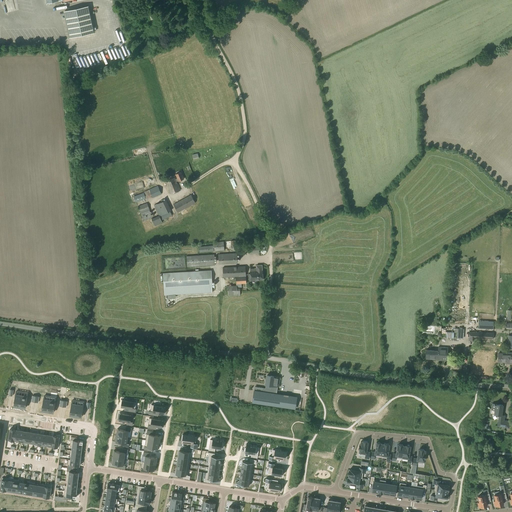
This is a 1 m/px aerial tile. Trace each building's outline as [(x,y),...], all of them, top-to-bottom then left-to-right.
[(94,32),(89,6),(65,11),(71,37),(94,32)] [(176,178),(175,179),(176,182),(178,181),(183,179),(180,172),(175,175),(176,178)] [(174,178),(165,182),(171,194),(180,191),(174,178)] [(158,187),(149,191),(151,195),(160,192),(158,187)] [(143,193),(133,197),(135,203),(145,199),(143,193)] [(191,195),(173,205),(178,213),(195,203),(191,195)] [(166,200),(154,205),(159,216),(162,221),(172,216),(172,215),(170,211),(171,211),(166,200)] [(147,204),(138,207),(140,213),(141,213),(143,221),(152,218),(147,204)] [(213,245),(199,247),(200,253),(215,251),(215,252),(224,251),(223,242),(213,243),(213,245)] [(237,254),(218,255),(219,264),(237,263),(237,254)] [(214,255),(186,257),(187,267),(214,266),(214,255)] [(245,266),(223,268),(223,278),(236,277),(236,284),(241,284),(246,284),(245,266)] [(262,271),(262,266),(256,266),(256,269),(250,269),(250,272),(250,281),(262,280),(262,271)] [(211,270),(162,273),(163,288),(212,285),(211,270)] [(236,286),(227,286),(227,295),(239,295),(239,290),(236,290),(236,286)] [(205,304),(205,309),(218,310),(219,307),(219,302),(213,301),(213,305),(205,304)] [(445,328),(444,332),(447,332),(447,337),(463,338),(464,329),(445,328)] [(469,332),(469,341),(475,341),(475,339),(493,340),(493,334),(469,332)] [(426,350),(425,359),(437,360),(437,361),(446,361),(447,348),(438,347),(438,351),(426,350)] [(498,353),(498,363),(508,363),(508,364),(511,364),(511,352),(508,353),(508,354),(498,353)] [(254,391),(252,403),(295,409),(296,397),(276,394),(276,391),(277,388),(277,386),(278,386),(279,378),(274,377),(267,376),(265,385),(266,385),(266,389),(263,389),(263,392),(254,391)] [(43,403),(41,410),(42,411),(42,410),(45,411),(47,411),(49,402),(50,396),(50,397),(47,396),(45,396),(44,396),(43,403)] [(49,402),(47,411),(47,412),(47,411),(50,412),(53,412),(56,398),(55,397),(53,397),(52,397),(50,397),(50,396),(49,402)] [(122,400),(121,407),(123,407),(129,408),(128,411),(135,412),(136,409),(135,408),(136,402),(133,402),(134,401),(127,399),(127,401),(122,400)] [(71,404),(70,415),(73,416),(75,416),(78,401),(77,405),(75,404),(71,404)] [(78,401),(75,416),(76,416),(78,416),(78,417),(78,416),(81,417),(84,402),(83,402),(78,401)] [(149,411),(148,414),(155,415),(156,412),(160,413),(164,414),(165,407),(160,406),(161,405),(154,404),(153,405),(151,405),(150,411),(149,411)] [(492,404),(491,410),(495,410),(494,415),(499,415),(497,427),(509,428),(510,422),(504,421),(504,416),(501,415),(502,405),(492,404)] [(120,413),(118,420),(127,421),(126,424),(132,425),(133,422),(130,422),(131,415),(120,413)] [(149,418),(147,428),(151,428),(153,429),(153,426),(154,426),(162,427),(163,420),(149,418)] [(117,429),(116,435),(128,437),(129,431),(131,431),(132,428),(126,427),(125,430),(117,429)] [(145,439),(145,440),(159,442),(160,436),(152,434),(153,431),(147,430),(145,439)] [(182,434),(181,440),(182,440),(182,442),(191,443),(190,448),(197,449),(197,444),(195,443),(196,437),(194,436),(194,435),(189,434),(188,436),(185,435),(182,434)] [(117,436),(116,442),(123,443),(123,446),(128,447),(129,444),(127,443),(128,437),(116,435),(117,436)] [(71,437),(70,445),(82,447),(83,444),(82,444),(82,443),(83,441),(81,441),(76,440),(77,437),(71,437)] [(210,439),(208,450),(215,451),(215,448),(222,449),(222,447),(223,447),(224,443),(223,443),(223,440),(218,439),(218,441),(210,439)] [(145,440),(144,450),(150,451),(150,447),(158,449),(159,443),(159,442),(145,440)] [(359,449),(358,455),(365,456),(365,458),(368,459),(370,453),(366,452),(368,443),(367,443),(367,442),(363,441),(362,442),(361,442),(360,445),(359,445),(359,449)] [(372,452),(371,458),(374,459),(374,456),(381,457),(383,444),(381,444),(381,443),(376,442),(375,452),(372,452)] [(383,444),(381,457),(387,458),(386,461),(390,461),(391,455),(388,454),(389,445),(388,445),(389,444),(384,443),(384,444),(383,444)] [(244,448),(244,451),(245,451),(245,452),(251,453),(251,457),(257,458),(259,448),(251,446),(251,444),(246,444),(245,448),(244,448)] [(393,453),(392,460),(395,460),(395,458),(402,459),(404,446),(403,446),(403,445),(398,444),(398,445),(397,445),(396,454),(393,453)] [(404,446),(402,459),(408,460),(407,462),(411,463),(412,456),(409,456),(410,446),(406,445),(406,446),(404,446)] [(113,450),(112,457),(125,459),(124,459),(125,453),(127,453),(128,450),(122,449),(122,452),(113,450)] [(269,456),(269,460),(275,461),(275,457),(284,459),(285,457),(286,458),(286,452),(283,451),(283,452),(280,451),(280,450),(275,449),(275,450),(273,450),(272,456),(269,456)] [(413,458),(412,465),(416,465),(416,463),(423,464),(424,458),(425,458),(426,454),(425,454),(425,451),(424,451),(424,450),(419,449),(419,450),(418,450),(417,459),(413,458)] [(142,461),(142,462),(156,464),(157,458),(157,457),(149,456),(149,453),(143,452),(143,456),(145,456),(144,462),(142,461)] [(208,452),(208,456),(209,456),(208,461),(220,463),(221,458),(214,456),(215,454),(208,452)] [(113,457),(112,463),(120,465),(119,468),(125,469),(125,465),(124,465),(125,459),(112,457),(113,457)] [(242,461),(241,467),(252,469),(253,463),(256,464),(256,460),(250,459),(249,462),(242,461)] [(142,462),(140,471),(146,472),(146,469),(154,470),(155,466),(155,464),(156,464),(142,462)] [(268,463),(267,467),(269,467),(267,473),(282,476),(282,474),(283,475),(283,470),(283,469),(274,467),(274,464),(268,463)] [(177,468),(176,474),(183,475),(183,478),(189,479),(190,476),(187,475),(188,470),(177,468)] [(349,470),(348,475),(349,475),(349,476),(360,478),(362,478),(363,472),(365,472),(366,469),(359,468),(359,471),(350,469),(350,470),(349,470)] [(204,478),(203,481),(210,482),(210,479),(217,481),(218,480),(218,477),(218,475),(206,473),(205,478),(204,478)] [(347,478),(347,482),(357,484),(356,487),(363,488),(363,485),(359,484),(360,478),(349,476),(348,478),(347,478)] [(371,476),(370,483),(373,483),(371,491),(378,492),(379,481),(373,480),(374,477),(371,476)] [(265,478),(265,482),(267,482),(266,489),(269,489),(268,491),(274,492),(274,490),(277,491),(280,491),(281,486),(280,486),(280,484),(277,484),(271,483),(272,480),(272,479),(268,479),(265,478)] [(433,480),(433,483),(435,484),(434,490),(435,490),(447,492),(448,491),(449,486),(448,486),(448,485),(439,484),(440,481),(433,480)] [(400,483),(398,495),(403,496),(405,486),(406,484),(405,484),(400,483)] [(417,486),(415,498),(421,499),(422,491),(425,492),(426,485),(423,485),(423,487),(417,486)] [(138,486),(137,496),(150,498),(150,497),(151,497),(152,493),(151,493),(151,491),(144,490),(145,487),(138,486)] [(64,490),(63,499),(69,500),(69,497),(73,497),(76,498),(76,495),(76,494),(77,492),(64,490)] [(431,495),(430,499),(436,500),(437,500),(437,497),(447,498),(448,494),(447,494),(447,492),(435,490),(434,496),(431,495)] [(506,498),(505,492),(501,493),(500,491),(493,492),(495,501),(493,501),(495,506),(503,504),(502,499),(506,498)] [(487,506),(486,500),(490,499),(489,494),(478,496),(479,502),(477,503),(479,508),(487,506)] [(137,496),(135,505),(142,506),(142,503),(149,504),(150,498),(137,496)] [(312,511),(314,498),(313,498),(313,497),(309,497),(308,497),(307,504),(304,504),(303,510),(306,510),(311,511),(312,511)] [(203,498),(202,507),(214,509),(215,503),(208,502),(209,499),(203,498)] [(318,506),(320,499),(318,498),(315,498),(314,498),(312,511),(311,511),(315,511),(320,511),(321,507),(318,506)] [(326,511),(332,511),(334,501),(333,501),(330,500),(328,500),(327,508),(324,507),(323,511),(326,511),(327,511),(326,511)] [(339,510),(340,502),(339,502),(335,501),(334,501),(332,511),(341,511),(342,510),(339,510)]
